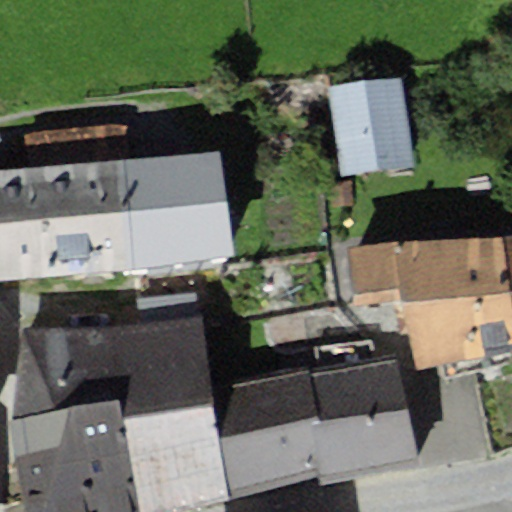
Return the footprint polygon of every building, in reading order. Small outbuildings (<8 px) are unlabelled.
[(402,80),(330,88),(340,176),(412,168),(402,80)] [(0,277),(229,256),(221,148),(171,152),(125,155),(124,127),(28,134),(30,166),(0,169),(0,277)] [(355,285),(351,301),(401,297),(405,311),(420,361),(511,342),(511,288),(505,233),(346,242),(355,285)] [(202,325),(25,329),(20,366),(12,421),(21,476),(27,511),(158,511),(228,492),(212,383),(202,325)] [(396,355),(382,356),(378,338),(317,347),(320,366),(309,369),(318,471),(320,483),(420,465),(408,409),(396,355)] [(308,360),(212,383),(228,492),(318,471),(309,369),(308,360)]
